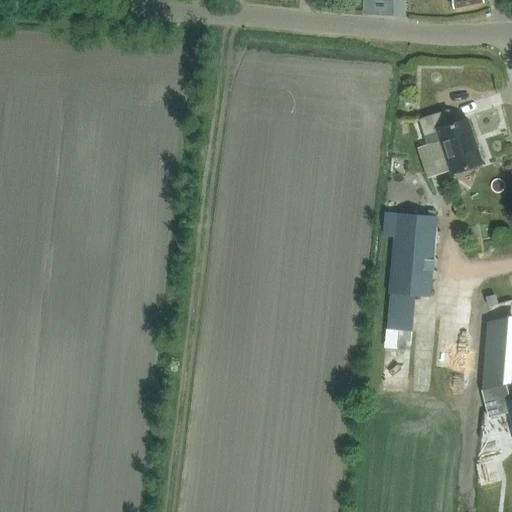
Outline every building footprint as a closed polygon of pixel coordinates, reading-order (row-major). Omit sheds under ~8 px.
[(438,132),(452,173),(482,164),(468,120),(453,125),(449,111),(420,120),(425,136),(438,132)] [(416,296),(431,297),(438,217),(389,213),(387,235),(396,236),(389,328),(413,330),(416,296)] [(489,306),(498,304),(495,295),(487,298),(489,306)] [(494,352),(483,354),(489,378),(508,373),(502,349),(501,350),(494,352)] [(507,384),(482,390),(489,418),(511,412),(511,418),(511,399),(511,400),(507,384)]
